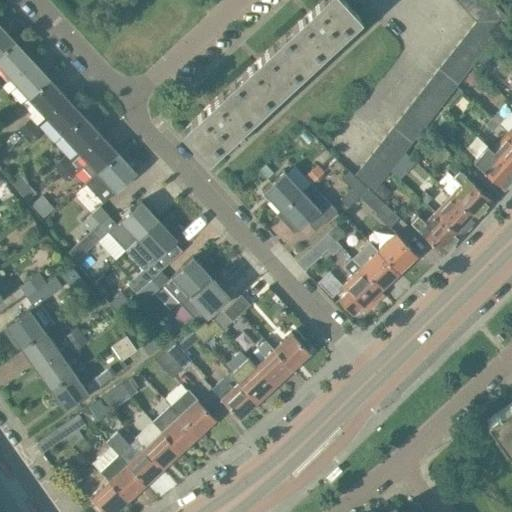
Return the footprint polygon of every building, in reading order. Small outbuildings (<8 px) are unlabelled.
[(322,0),(283,37),(309,66),(360,19),(343,0),(322,0)] [(463,0),(458,5),(466,13),(480,0),(463,0)] [(480,0),(466,13),(474,22),(509,19),(490,0),(480,0)] [(474,22),(467,32),(487,47),(509,19),(474,22)] [(0,23),(0,52),(15,39),(0,23)] [(487,47),(467,32),(459,41),(479,57),(487,47)] [(309,66),(283,37),(232,84),(259,112),(309,66)] [(0,52),(0,66),(11,78),(32,58),(15,39),(0,52)] [(459,41),(452,51),(472,67),(479,57),(459,41)] [(444,60),(464,76),(472,67),(452,51),(444,60)] [(17,85),(28,97),(49,77),(32,58),(11,78),(2,87),(0,88),(0,100),(8,93),(17,85)] [(444,60),(437,70),(457,86),(464,76),(444,60)] [(457,86),(437,70),(429,80),(449,95),(457,86)] [(37,124),(46,116),(67,96),(49,77),(28,97),(37,107),(28,115),(31,118),(19,129),(25,136),(37,124)] [(429,80),(422,89),(442,105),(449,95),(429,80)] [(259,112),(232,84),(181,131),(208,159),(259,112)] [(442,105),(422,89),(414,99),(434,115),(442,105)] [(46,116),(63,135),(84,115),(67,96),(46,116)] [(414,99),(406,109),(426,124),(434,115),(414,99)] [(495,108),(489,115),(497,122),(503,116),(495,108)] [(426,124),(406,109),(399,118),(419,134),(426,124)] [(443,114),(433,125),(441,132),(451,122),(443,114)] [(63,135),(80,153),(102,134),(84,115),(63,135)] [(497,122),(489,115),(482,122),(490,129),(497,122)] [(399,118),(391,128),(411,143),(419,134),(399,118)] [(37,124),(25,136),(31,142),(42,130),(37,124)] [(411,143),(391,128),(384,137),(404,153),(411,143)] [(511,135),(508,132),(494,148),(511,164),(511,135)] [(93,176),(98,172),(119,152),(102,134),(80,153),(73,161),(79,167),(82,164),(93,176)] [(384,137),(376,147),(396,163),(404,153),(384,137)] [(511,164),(494,148),(492,150),(487,145),(473,160),(502,187),(505,184),(509,184),(511,180),(511,164)] [(396,163),(376,147),(369,157),(389,172),(396,163)] [(137,171),(119,152),(98,172),(93,176),(85,183),(103,202),(137,171)] [(54,167),(59,173),(71,161),(66,156),(54,167)] [(369,157),(361,166),(381,182),(389,172),(369,157)] [(437,182),(451,194),(474,217),(476,215),(480,215),(485,210),(484,206),(491,199),(461,171),(465,168),(455,159),(448,166),(456,173),(453,176),(447,171),(437,182)] [(77,168),(71,161),(59,173),(65,179),(77,168)] [(305,175),(311,182),(324,170),(318,163),(305,175)] [(381,182),(361,166),(354,176),(374,191),(381,182)] [(281,209),(303,189),(285,170),(264,190),(281,209)] [(351,188),(340,199),(348,207),(360,197),(368,189),(348,171),(341,179),(351,188)] [(337,209),(311,182),(303,189),(277,213),(287,225),(292,221),(299,228),(308,220),(316,229),(337,209)] [(374,191),(383,199),(387,194),(387,188),(382,183),(374,191)] [(399,217),(368,189),(360,197),(376,211),(374,213),(389,227),(399,217)] [(426,204),(432,197),(424,190),(418,197),(426,204)] [(55,208),(43,193),(33,201),(45,216),(55,208)] [(451,194),(435,212),(459,234),(474,217),(451,194)] [(137,239),(159,219),(141,200),(120,220),(137,239)] [(82,222),(90,231),(108,214),(100,205),(82,222)] [(459,234),(435,212),(426,222),(418,215),(411,222),(443,252),(450,244),(453,244),(458,238),(458,235),(459,234)] [(116,223),(108,214),(90,231),(68,252),(75,261),(116,223)] [(129,283),(137,291),(143,286),(160,270),(182,249),(174,241),(177,238),(159,219),(137,239),(125,250),(144,269),(129,283)] [(328,232),(336,240),(344,233),(336,225),(328,232)] [(341,246),(336,240),(328,232),(296,261),(304,269),(327,248),(332,254),(341,246)] [(378,249),(398,271),(416,254),(396,232),(378,249)] [(398,271),(378,249),(360,266),(380,288),(398,271)] [(181,302),(189,295),(211,275),(193,256),(163,284),(181,302)] [(349,289),(340,297),(354,313),(363,305),(366,308),(369,308),(376,301),(376,299),(373,295),(380,288),(360,266),(351,257),(343,264),(352,274),(343,283),(349,289)] [(160,270),(143,286),(151,295),(169,279),(160,270)] [(19,286),(27,296),(46,282),(39,272),(19,286)] [(55,275),(46,282),(27,296),(33,305),(62,285),(55,275)] [(207,314),(229,294),(211,275),(189,295),(181,302),(198,320),(207,314)] [(137,293),(133,297),(139,302),(142,299),(137,293)] [(241,295),(232,302),(241,312),(250,304),(241,295)] [(241,312),(232,302),(224,310),(233,320),(241,312)] [(21,347),(45,330),(30,308),(6,325),(21,347)] [(220,313),(214,319),(224,330),(227,327),(226,326),(233,320),(224,310),(220,313)] [(218,335),(224,330),(214,319),(208,325),(214,332),(218,335)] [(203,342),(214,332),(208,325),(205,321),(192,330),(203,342)] [(70,343),(83,334),(78,327),(65,336),(70,343)] [(45,330),(21,347),(36,367),(60,351),(45,330)] [(176,343),(182,349),(198,337),(192,331),(176,343)] [(273,348),(291,368),(309,351),(291,332),(273,348)] [(88,341),(83,334),(70,343),(74,350),(88,341)] [(126,334),(112,344),(122,357),(135,347),(126,334)] [(159,347),(150,334),(140,341),(149,354),(159,347)] [(265,356),(256,365),(274,384),(291,368),(273,348),(265,339),(257,347),(265,356)] [(165,350),(182,368),(191,359),(176,343),(165,350)] [(165,350),(154,357),(172,377),(182,368),(165,350)] [(51,388),(74,371),(64,357),(60,351),(36,367),(51,388)] [(274,384),(256,365),(247,355),(230,372),(256,400),(274,384)] [(98,386),(116,373),(111,366),(93,379),(98,386)] [(74,371),(51,388),(66,409),(89,392),(74,371)] [(256,400),(230,372),(212,388),(239,417),(256,400)] [(137,391),(128,378),(121,383),(130,396),(137,391)] [(114,387),(123,401),(130,396),(121,383),(114,387)] [(189,389),(171,405),(197,435),(216,418),(189,389)] [(511,455),(511,400),(486,420),(511,455)] [(81,410),(89,423),(97,417),(89,405),(81,410)] [(154,421),(180,451),(197,435),(171,405),(154,421)] [(77,412),(57,426),(65,437),(78,429),(85,424),(77,412)] [(154,421),(136,438),(162,467),(180,451),(154,421)] [(42,453),(65,437),(57,426),(35,442),(42,453)] [(65,437),(71,446),(83,437),(78,429),(65,437)] [(110,445),(145,483),(162,467),(136,438),(129,444),(117,431),(106,441),(110,445)] [(109,480),(128,500),(145,483),(110,445),(93,462),(101,471),(109,480)] [(106,511),(114,511),(128,500),(109,480),(92,496),(106,511)]
